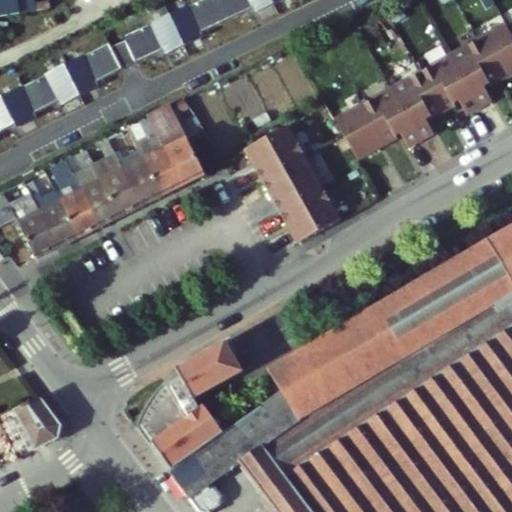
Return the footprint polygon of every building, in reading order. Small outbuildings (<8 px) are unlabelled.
[(0,0),(0,16),(29,11),(26,0),(0,0)] [(216,0),(136,37),(150,65),(291,0),(216,0)] [(511,61),(511,31),(486,45),(488,48),(373,112),(372,110),(344,126),(356,148),(511,61)] [(120,44),(0,108),(0,145),(136,74),(120,44)] [(511,61),(356,148),(367,167),(395,152),(394,149),(410,140),(413,147),(438,133),(435,126),(468,108),(473,115),(498,102),(493,93),(509,85),(510,87),(511,85),(511,61)] [(159,120),(191,186),(212,175),(178,104),(157,114),(159,120)] [(144,143),(153,161),(170,196),(191,186),(159,120),(147,126),(153,139),(144,143)] [(417,154),(442,140),(438,133),(413,147),(417,154)] [(116,142),(127,163),(148,206),(170,196),(153,161),(142,166),(138,157),(132,161),(129,154),(134,152),(136,143),(131,134),(116,142)] [(316,167),(297,134),(255,158),(273,191),(316,167)] [(89,174),(103,167),(95,151),(81,158),(89,174)] [(75,188),(65,193),(87,237),(108,227),(86,183),(76,162),(59,170),(67,186),(73,183),(75,188)] [(121,177),(111,182),(128,216),(148,206),(127,163),(117,168),(121,177)] [(316,167),(273,191),(286,214),(329,190),(316,167)] [(40,198),(43,203),(66,247),(87,237),(65,193),(54,171),(46,175),(56,196),(51,199),(49,194),(40,198)] [(107,173),(86,183),(108,227),(128,216),(111,182),(107,173)] [(33,183),(11,194),(26,223),(37,217),(33,208),(43,203),(40,198),(33,183)] [(307,251),(350,228),(329,190),(286,214),(307,251)] [(11,194),(0,199),(0,225),(6,234),(26,223),(11,194)] [(37,217),(26,223),(44,258),(66,247),(43,203),(33,208),(37,217)] [(210,464),(187,480),(210,511),(240,511),(242,511),(243,504),(232,488),(256,470),(286,511),(511,511),(511,240),(384,317),(398,338),(297,405),(273,421),(241,443),(210,464)] [(98,338),(74,306),(64,313),(88,345),(98,338)] [(280,377),(297,405),(398,338),(384,317),(280,377)] [(250,384),(233,351),(197,378),(201,387),(189,394),(186,389),(174,405),(155,437),(187,480),(210,464),(241,443),(222,415),(219,418),(212,404),(250,384)] [(60,424),(59,417),(39,391),(0,419),(0,420),(26,459),(57,442),(59,436),(60,429),(60,424)] [(67,427),(59,417),(60,424),(60,429),(59,436),(57,442),(65,438),(67,427)]
